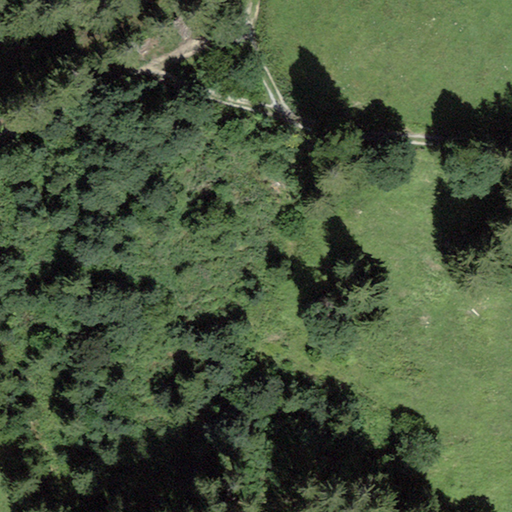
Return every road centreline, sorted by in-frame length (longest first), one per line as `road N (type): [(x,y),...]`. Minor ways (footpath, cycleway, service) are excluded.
road 1 (track): [(0,155),(115,84),(161,77),(290,115),(511,142)]
road 2 (track): [(255,0),(256,51),(290,115)]
